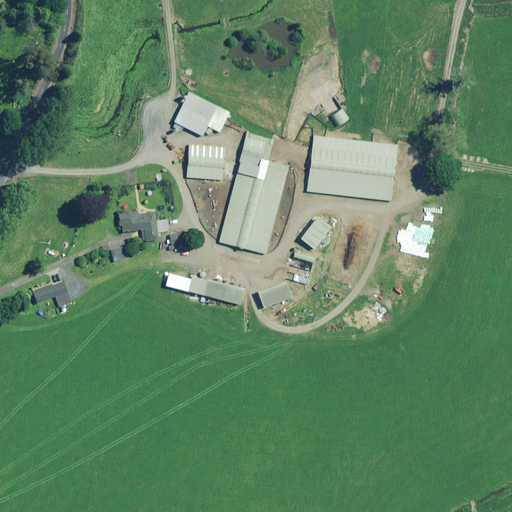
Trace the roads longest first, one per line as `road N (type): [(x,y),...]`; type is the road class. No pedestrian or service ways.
road 1 (unclassified): [(67,0),(55,61),(0,179)]
road 2 (unknown): [(8,162),(101,166),(144,153)]
